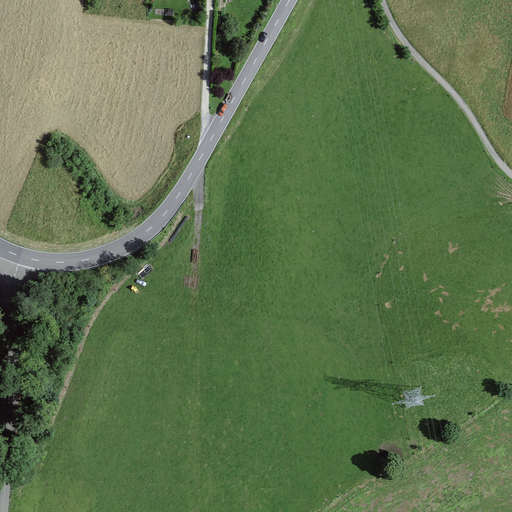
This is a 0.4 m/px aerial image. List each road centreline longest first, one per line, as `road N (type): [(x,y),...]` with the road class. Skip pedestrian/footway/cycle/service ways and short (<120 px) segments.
road 1 (secondary): [(289,0),(155,223),(99,256),(20,256)]
road 2 (unclassified): [(20,256),(2,511)]
road 3 (track): [(195,408),(194,167)]
road 4 (unclassified): [(382,0),(401,37),(511,173)]
